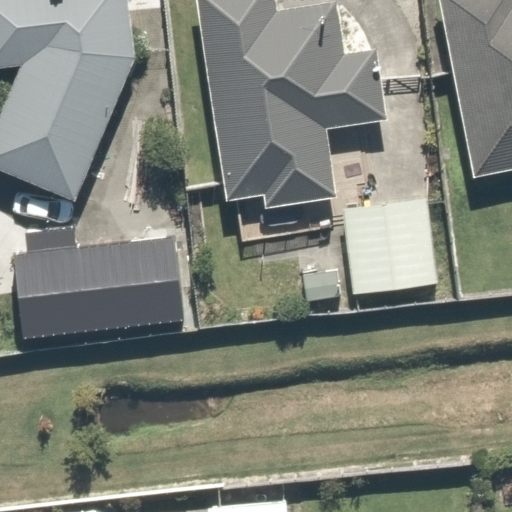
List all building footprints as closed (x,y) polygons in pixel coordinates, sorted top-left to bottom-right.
[(135,51),(130,0),(0,0),(0,67),(22,66),(0,117),(0,169),(74,196),(135,51)] [(391,121),(379,49),(350,54),(346,3),(279,12),(276,0),(202,0),(233,210),(340,193),(332,127),(391,121)] [(511,169),(511,0),(441,0),(477,178),(511,169)] [(442,198),(347,206),(354,296),(450,288),(442,198)] [(193,226),(63,242),(74,335),(204,319),(193,226)] [(300,511),(299,493),(216,497),(216,511),(300,511)]
